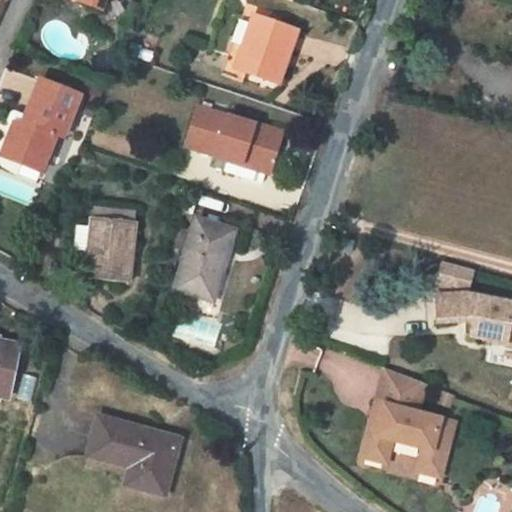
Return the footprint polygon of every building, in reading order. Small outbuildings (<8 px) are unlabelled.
[(60,0),(59,4),(75,11),(79,2),(77,0),(60,0)] [(77,0),(79,2),(75,11),(95,19),(100,5),(114,11),(117,0),(77,0)] [(241,19),(234,40),(245,44),(237,66),(248,70),(282,81),(300,29),(256,15),(253,23),(241,19)] [(246,76),(248,70),(237,66),(245,44),(234,40),(223,69),(246,76)] [(30,79),(15,115),(10,125),(4,123),(0,131),(0,142),(1,143),(0,144),(0,157),(11,162),(14,154),(32,162),(45,133),(50,135),(67,93),(30,79)] [(284,138),(199,106),(184,145),(228,161),(223,174),(259,187),(264,175),(270,176),(284,138)] [(8,112),(4,123),(10,125),(15,115),(8,112)] [(29,170),(32,162),(14,154),(11,162),(29,170)] [(79,211),(120,216),(120,204),(80,200),(79,211)] [(115,274),(119,221),(120,216),(79,211),(79,216),(78,220),(75,245),(73,270),(115,274)] [(58,244),(75,245),(78,220),(60,218),(58,244)] [(225,232),(191,224),(173,293),(207,302),(225,232)] [(435,307),(437,333),(464,331),(473,333),(470,346),(484,350),(486,353),(503,357),(510,349),(511,350),(511,331),(509,330),(511,315),(465,304),(435,307)] [(464,331),(470,346),(473,333),(464,331)] [(0,337),(0,393),(6,394),(14,339),(0,337)] [(511,364),(511,350),(510,349),(503,357),(511,364)] [(384,373),(352,446),(376,456),(385,436),(412,448),(403,468),(427,478),(447,430),(413,416),(424,390),(384,373)] [(97,416),(87,454),(140,467),(135,486),(169,495),(185,439),(97,416)]
